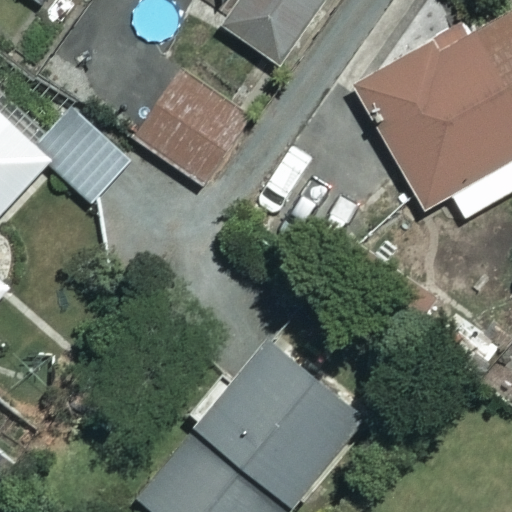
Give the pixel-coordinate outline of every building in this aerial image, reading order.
[(320,0),(237,0),(220,26),(277,64),(320,0)] [(458,223),(511,193),(511,0),(508,0),(348,87),(419,218),(447,203),(458,223)] [(247,108),(208,84),(190,112),(154,89),(123,138),(199,185),(247,108)] [(0,207),(46,159),(0,115),(0,292),(4,289),(0,284),(0,207)] [(279,511),(356,417),(258,338),(131,494),(153,511),(279,511)]
